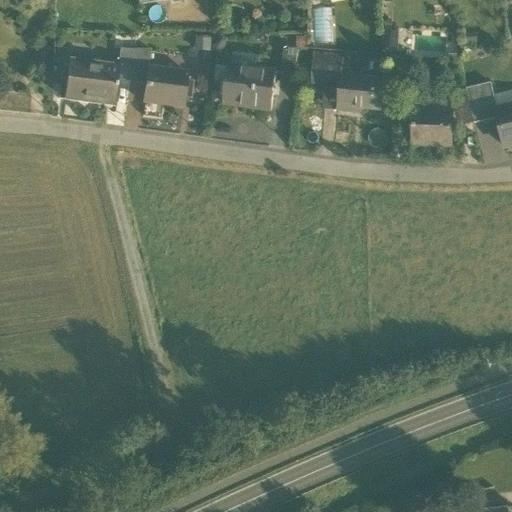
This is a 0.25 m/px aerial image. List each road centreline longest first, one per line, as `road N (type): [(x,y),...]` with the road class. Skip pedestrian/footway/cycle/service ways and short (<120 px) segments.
road 1 (unclassified): [(0,125),(344,168),(511,172)]
road 2 (secondary): [(511,395),(227,511)]
